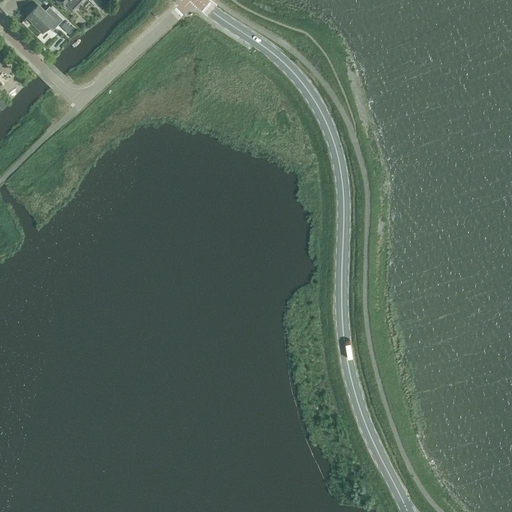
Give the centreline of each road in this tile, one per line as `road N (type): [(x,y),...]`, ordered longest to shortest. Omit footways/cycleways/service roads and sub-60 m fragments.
road 1 (secondary): [(406,511),(369,432),(343,338),(335,148),(312,97),(284,65),(199,0)]
road 2 (residential): [(0,23),(80,101),(193,0)]
